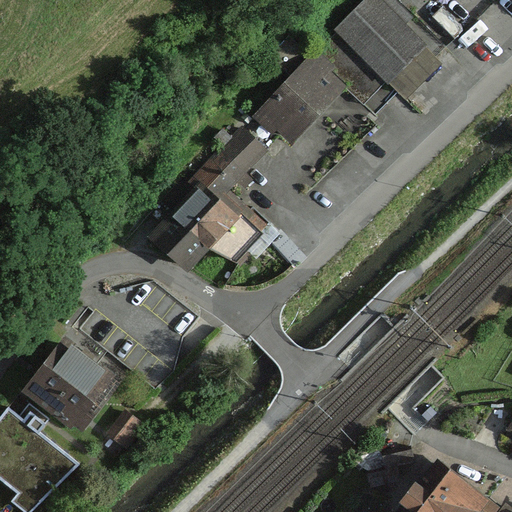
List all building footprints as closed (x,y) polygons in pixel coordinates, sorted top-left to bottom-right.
[(426,46),(380,0),(365,0),(312,53),(365,106),(426,46)] [(278,129),(291,142),(339,92),(312,66),(259,120),(274,134),(278,129)] [(204,186),(179,212),(213,244),(233,263),(263,231),(224,194),(263,152),(242,133),(198,180),(204,186)] [(213,244),(179,212),(152,239),(188,272),(213,244)] [(113,383),(65,348),(28,396),(76,432),(113,383)] [(36,511),(76,464),(12,411),(0,425),(0,482),(20,500),(13,508),(17,511),(36,511)] [(126,414),(109,435),(124,448),(141,427),(126,414)] [(381,453),(385,467),(367,471),(371,489),(400,482),(396,467),(413,463),(409,447),(381,453)] [(511,511),(511,505),(507,501),(496,511),(482,511),(479,510),(488,498),(436,459),(396,511),(511,511)]
